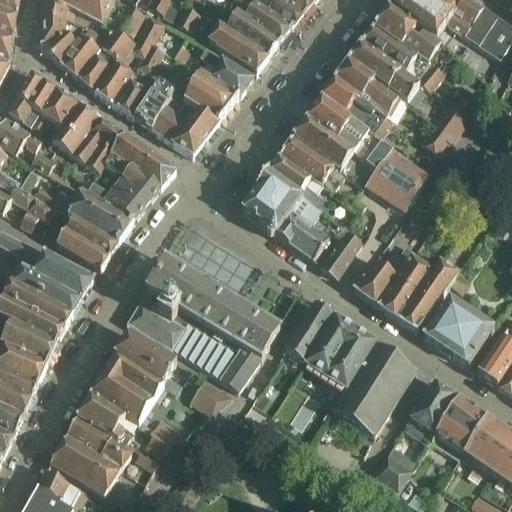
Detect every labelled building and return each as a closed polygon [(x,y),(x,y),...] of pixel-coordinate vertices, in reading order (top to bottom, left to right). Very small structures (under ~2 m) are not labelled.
[(0,0),(0,14),(16,21),(16,20),(20,1),(18,0),(0,0)] [(47,0),(46,2),(68,14),(103,32),(117,6),(105,0),(47,0)] [(116,0),(135,9),(140,0),(116,0)] [(155,0),(148,13),(163,20),(169,9),(173,0),(155,0)] [(292,35),(303,21),(269,0),(200,0),(233,0),(238,3),(292,35)] [(279,52),(292,35),(238,3),(233,0),(219,0),(214,8),(229,17),(235,21),(235,22),(279,52)] [(269,0),(303,21),(314,8),(302,0),(269,0)] [(465,44),(473,30),(454,20),(453,21),(420,0),(399,0),(390,12),(436,45),(438,43),(445,49),(454,38),(446,32),(446,31),(465,44)] [(420,0),(453,21),(454,20),(473,30),(484,14),(462,0),(420,0)] [(65,24),(68,14),(46,2),(46,3),(41,23),(65,24)] [(169,9),(163,20),(162,22),(175,28),(182,16),(169,9)] [(127,11),(114,33),(133,43),(145,20),(127,11)] [(182,16),(175,28),(174,30),(190,39),(200,22),(184,12),(182,16)] [(442,49),(436,45),(390,12),(375,32),(416,62),(427,69),(427,68),(442,49)] [(0,41),(13,46),(16,21),(0,14),(0,41)] [(511,33),(484,14),(473,30),(465,44),(500,67),(511,47),(511,33)] [(149,22),(134,49),(130,57),(134,59),(142,64),(143,65),(152,51),(166,30),(149,22)] [(268,67),(279,52),(235,22),(225,37),(268,67)] [(65,24),(41,23),(40,48),(66,39),(65,24)] [(90,32),(77,49),(60,70),(76,84),(97,61),(101,56),(102,54),(108,46),(90,32)] [(256,81),(268,67),(225,37),(219,32),(209,48),(216,53),(215,55),(256,81)] [(361,51),(414,89),(430,71),(427,68),(427,69),(416,62),(375,32),(361,51)] [(114,37),(108,46),(102,54),(116,64),(128,45),(114,37)] [(77,49),(66,39),(40,48),(40,54),(60,70),(77,49)] [(0,69),(9,73),(13,46),(0,41),(0,69)] [(124,75),(134,59),(130,57),(134,49),(128,45),(116,64),(111,71),(93,97),(94,98),(113,111),(132,79),(124,75)] [(208,67),(201,79),(208,84),(239,105),(254,84),(194,46),(191,51),(203,58),(200,63),(208,67)] [(181,51),(174,64),(183,69),(190,56),(181,51)] [(419,92),(414,89),(361,51),(348,68),(399,103),(407,109),(419,92)] [(76,84),(93,97),(111,71),(97,61),(76,84)] [(182,107),(195,116),(218,131),(239,105),(208,84),(201,79),(199,81),(188,74),(188,72),(177,67),(164,88),(157,84),(154,89),(156,90),(162,94),(173,101),(183,107),(182,107)] [(348,68),(333,88),(386,126),(386,125),(399,103),(348,68)] [(0,91),(9,73),(0,69),(0,91)] [(444,81),(430,71),(414,89),(419,92),(420,91),(430,98),(444,81)] [(136,73),(132,79),(113,111),(133,125),(156,90),(154,89),(157,84),(152,81),(136,73)] [(56,96),(32,80),(20,101),(8,120),(30,134),(40,120),(56,96)] [(333,88),(321,106),(368,137),(367,139),(380,147),(391,128),(386,125),(386,126),(333,88)] [(133,125),(151,136),(167,111),(173,101),(162,94),(156,90),(133,125)] [(79,110),(56,96),(40,120),(30,134),(40,141),(50,125),(62,133),(79,110)] [(459,99),(450,112),(469,125),(478,112),(459,99)] [(151,136),(173,150),(195,116),(182,107),(183,107),(173,101),(167,111),(151,136)] [(306,127),(350,157),(354,160),(354,161),(377,178),(368,190),(367,192),(405,217),(427,181),(407,169),(407,167),(380,147),(367,139),(368,137),(321,106),(306,127)] [(101,126),(79,110),(62,133),(63,134),(52,148),(73,162),(101,126)] [(447,110),(434,128),(455,144),(469,125),(450,112),(447,110)] [(195,116),(173,150),(172,150),(193,163),(218,131),(195,116)] [(41,148),(21,135),(5,123),(0,130),(0,150),(15,161),(25,147),(26,151),(35,157),(41,148)] [(104,170),(112,159),(124,141),(101,126),(73,162),(98,179),(104,170)] [(306,127),(293,143),(337,173),(350,157),(306,127)] [(455,144),(434,128),(420,147),(441,163),(455,144)] [(124,141),(112,159),(161,195),(176,178),(156,164),(124,141)] [(293,143),(280,162),(311,183),(332,197),(345,181),(335,175),(337,173),(293,143)] [(20,194),(23,189),(0,174),(0,172),(7,161),(0,156),(0,190),(12,198),(9,203),(12,205),(27,214),(34,202),(29,200),(20,194)] [(30,171),(47,182),(55,169),(38,158),(30,171)] [(161,195),(112,159),(104,170),(123,183),(110,203),(93,191),(86,201),(134,229),(161,195)] [(306,191),(311,183),(280,162),(268,178),(270,179),(270,180),(304,204),(308,207),(319,215),(324,218),(332,208),(323,201),(322,202),(306,191)] [(464,187),(450,177),(446,174),(426,201),(445,214),(464,187)] [(20,194),(29,200),(34,202),(27,214),(29,215),(39,222),(45,225),(53,212),(58,215),(73,224),(118,251),(134,229),(86,201),(82,198),(73,215),(71,214),(70,210),(34,190),(38,185),(35,178),(32,176),(23,189),(20,194)] [(242,217),(281,245),(308,207),(304,204),(270,180),(270,179),(268,178),(256,195),(257,196),(242,217)] [(9,203),(0,198),(0,218),(3,220),(12,205),(9,203)] [(360,219),(366,210),(356,203),(350,212),(360,219)] [(281,245),(321,273),(337,252),(308,231),(319,215),(308,207),(281,245)] [(53,212),(45,225),(51,228),(58,215),(53,212)] [(31,237),(39,222),(29,215),(20,230),(31,237)] [(118,251),(73,224),(66,235),(110,262),(118,251)] [(100,277),(110,262),(66,235),(57,251),(100,277)] [(0,252),(20,263),(16,271),(82,306),(95,286),(0,236),(0,252)] [(346,239),(337,252),(321,273),(338,285),(362,250),(346,239)] [(410,264),(412,264),(415,258),(406,252),(398,263),(393,260),(385,273),(374,266),(365,279),(354,296),(379,314),(410,264)] [(410,264),(379,314),(400,328),(433,278),(412,264),(410,264)] [(280,336),(181,276),(164,265),(146,295),(150,298),(143,309),(141,308),(128,330),(172,357),(221,387),(238,398),(261,366),(280,336)] [(433,278),(400,328),(417,338),(449,292),(457,280),(439,268),(433,278)] [(457,280),(449,292),(458,297),(462,300),(470,288),(463,283),(469,273),(464,270),(457,280)] [(73,321),(82,306),(16,271),(8,285),(13,287),(73,321)] [(13,287),(4,304),(64,336),(73,321),(13,287)] [(0,321),(11,327),(57,349),(64,336),(4,304),(0,311),(0,321)] [(494,334),(477,322),(449,304),(423,342),(468,372),(494,334)] [(346,398),(377,351),(315,310),(284,357),(300,368),(298,371),(305,376),(307,373),(346,398)] [(9,332),(11,327),(0,321),(0,337),(4,330),(9,332)] [(47,370),(57,349),(11,327),(9,332),(0,349),(5,351),(47,370)] [(164,389),(176,368),(177,367),(155,354),(155,355),(128,339),(115,361),(164,389)] [(511,369),(511,349),(502,343),(479,377),(477,379),(496,392),(511,369)] [(0,373),(37,392),(47,370),(5,351),(0,359),(0,373)] [(377,351),(346,398),(333,418),(357,433),(374,444),(417,376),(377,351)] [(115,361),(91,402),(125,423),(151,439),(150,440),(153,441),(170,453),(180,447),(188,441),(161,423),(156,431),(153,435),(141,428),(164,389),(115,361)] [(511,369),(496,392),(511,402),(511,369)] [(0,388),(32,404),(37,392),(0,373),(0,388)] [(189,408),(210,422),(231,403),(205,386),(189,408)] [(0,411),(24,421),(32,404),(0,388),(0,411)] [(434,441),(458,404),(435,388),(403,435),(428,452),(435,442),(434,441)] [(118,435),(125,423),(91,402),(77,425),(113,445),(117,448),(121,447),(126,450),(130,443),(118,435)] [(464,460),(486,424),(458,404),(434,441),(435,442),(428,452),(428,453),(424,458),(454,476),(464,460)] [(0,434),(14,442),(24,421),(0,411),(0,434)] [(511,442),(486,424),(464,460),(501,487),(511,494),(511,442)] [(111,449),(113,445),(77,425),(50,471),(104,502),(131,461),(111,449)] [(0,456),(5,460),(14,442),(0,434),(0,456)] [(162,463),(170,453),(153,441),(146,452),(162,463)] [(381,471),(406,487),(412,477),(387,462),(381,471)] [(406,487),(381,471),(374,483),(375,484),(375,483),(398,498),(406,487)] [(46,479),(37,494),(61,507),(59,510),(63,511),(81,511),(87,502),(80,498),(46,479)] [(387,511),(389,511),(398,498),(375,483),(375,484),(366,498),(387,511)] [(26,511),(63,511),(59,510),(61,507),(37,494),(26,511)] [(494,511),(477,501),(470,511),(494,511)]
